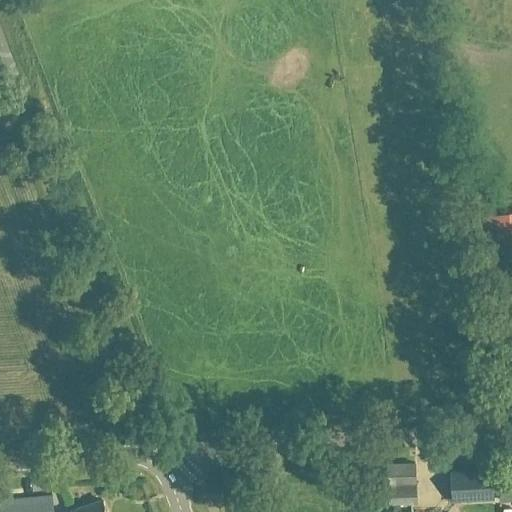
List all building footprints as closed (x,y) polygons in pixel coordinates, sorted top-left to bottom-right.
[(511,295),(511,212),(485,216),(491,264),(496,297),(511,295)] [(383,475),(408,474),(408,460),(383,461),(383,475)] [(490,471),(451,473),(452,502),(492,500),(490,471)] [(410,507),(409,475),(384,476),(386,508),(410,507)] [(511,479),(499,480),(500,498),(511,497),(511,479)] [(0,511),(53,511),(52,496),(0,500),(0,511)] [(71,511),(104,511),(100,501),(85,507),(84,506),(71,511)]
